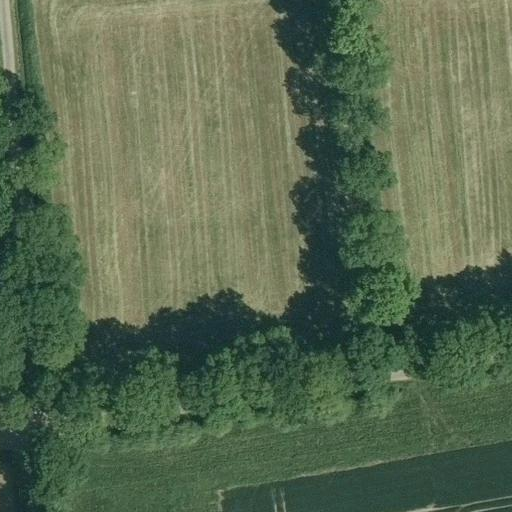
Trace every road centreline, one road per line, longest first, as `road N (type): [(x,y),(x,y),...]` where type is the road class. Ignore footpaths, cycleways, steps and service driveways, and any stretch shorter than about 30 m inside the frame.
road 1 (unclassified): [(511,355),(32,433)]
road 2 (unclassified): [(32,433),(0,34)]
